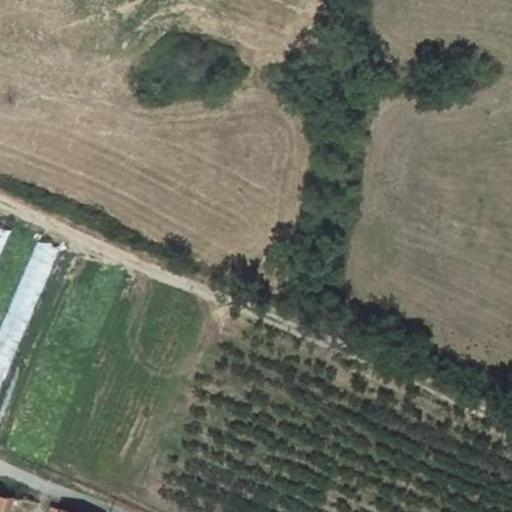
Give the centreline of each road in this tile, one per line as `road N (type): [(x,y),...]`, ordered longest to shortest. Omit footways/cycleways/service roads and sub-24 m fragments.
road 1 (track): [(0,200),(511,423)]
road 2 (unclassified): [(0,467),(112,511)]
